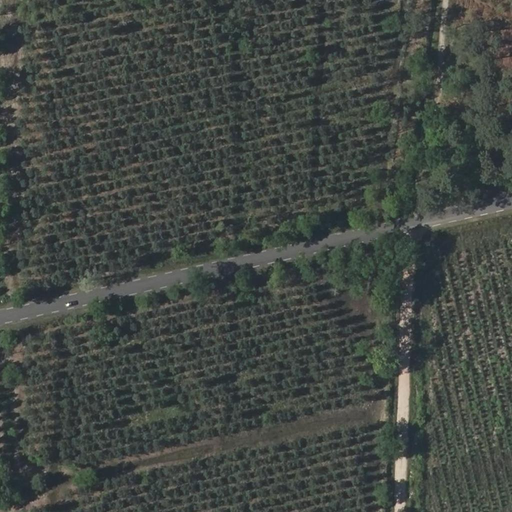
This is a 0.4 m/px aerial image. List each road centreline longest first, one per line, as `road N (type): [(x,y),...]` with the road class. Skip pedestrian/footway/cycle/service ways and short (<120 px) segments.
road 1 (tertiary): [(413,224),(0,316)]
road 2 (track): [(9,0),(18,312)]
road 3 (unclassified): [(405,511),(413,224)]
road 4 (track): [(413,224),(444,0)]
